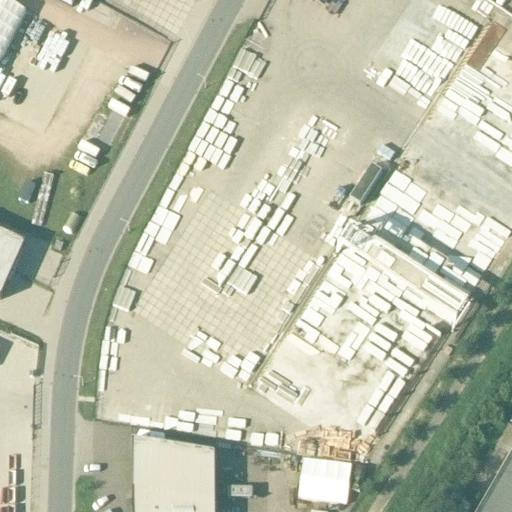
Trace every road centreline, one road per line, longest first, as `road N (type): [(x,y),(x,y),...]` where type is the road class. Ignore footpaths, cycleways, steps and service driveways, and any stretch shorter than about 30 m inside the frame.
road 1 (unclassified): [(59,511),(72,328),(103,243),(231,0)]
road 2 (unknown): [(246,0),(287,31),(201,233),(195,274),(231,315),(300,355)]
road 3 (unclassified): [(378,511),(511,307)]
